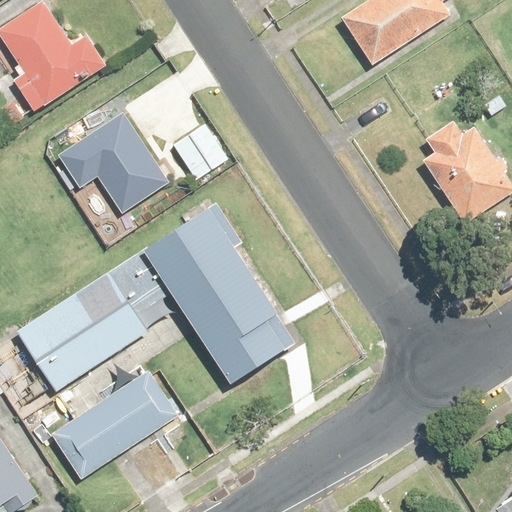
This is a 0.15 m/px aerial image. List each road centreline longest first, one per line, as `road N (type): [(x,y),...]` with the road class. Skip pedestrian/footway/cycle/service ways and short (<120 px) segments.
road 1 (residential): [(199,0),(446,389)]
road 2 (tertiary): [(255,511),(446,389)]
